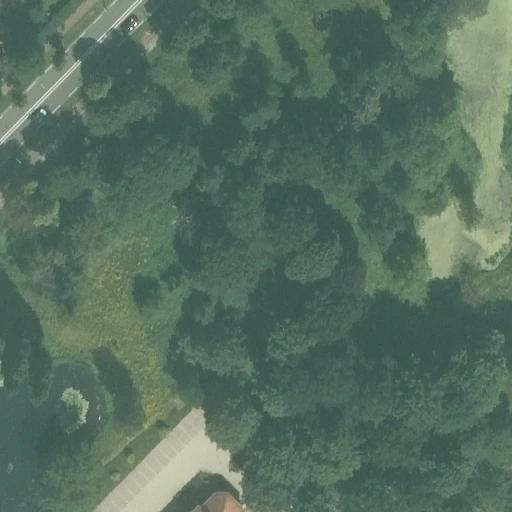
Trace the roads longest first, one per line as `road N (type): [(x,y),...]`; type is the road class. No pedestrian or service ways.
road 1 (secondary): [(0,147),(139,0)]
road 2 (residential): [(275,511),(206,440),(133,511)]
road 3 (residential): [(511,449),(474,469),(324,511)]
